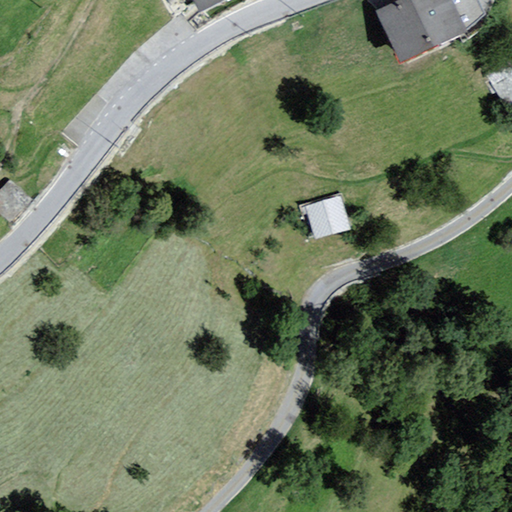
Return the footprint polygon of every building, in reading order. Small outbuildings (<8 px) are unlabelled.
[(224,0),(193,0),(200,12),(224,0)] [(445,39),(430,0),(403,0),(364,15),(382,63),(445,39)] [(511,100),(511,76),(511,74),(484,87),(494,109),(511,100)] [(29,199),(9,181),(0,191),(0,212),(10,221),(29,199)] [(335,233),(329,206),(298,213),(304,240),(335,233)]
